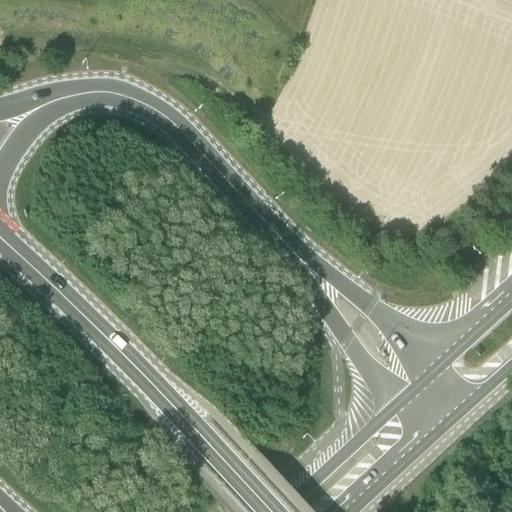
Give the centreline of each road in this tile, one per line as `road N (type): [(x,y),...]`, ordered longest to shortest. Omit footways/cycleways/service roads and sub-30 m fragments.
road 1 (secondary): [(267,511),(0,240)]
road 2 (secondary): [(290,251),(154,111),(93,93),(37,107)]
road 3 (secondary): [(433,371),(369,305),(290,251)]
road 4 (secondary): [(290,251),(345,339),(399,403)]
road 5 (primary): [(399,403),(278,511)]
road 6 (primary): [(353,511),(453,419)]
